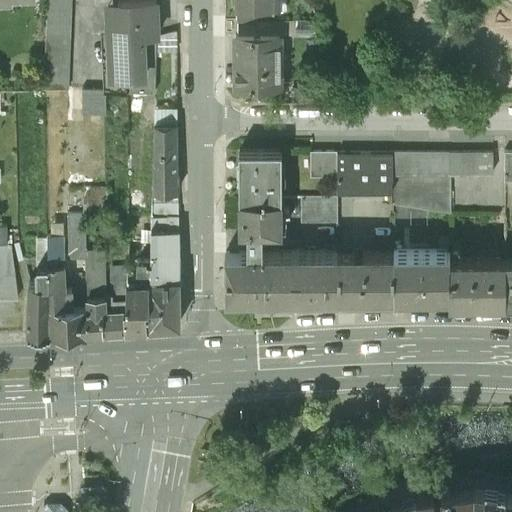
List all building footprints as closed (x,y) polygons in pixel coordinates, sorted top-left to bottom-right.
[(72,0),(48,0),(44,82),(68,83),(72,0)] [(156,0),(118,0),(120,32),(109,32),(111,71),(122,71),(144,70),(143,49),(145,48),(144,31),(157,30),(158,30),(156,0)] [(319,0),(333,79),(364,74),(361,55),(368,54),(373,53),(366,14),(374,13),(374,9),(385,7),(384,0),(319,0)] [(144,70),(122,71),(121,85),(155,87),(157,30),(144,31),(145,48),(143,49),(144,70)] [(280,30),(236,30),(236,78),(280,78),(280,30)] [(85,84),(71,83),(71,107),(85,107),(85,84)] [(106,85),(85,84),(85,107),(105,108),(106,85)] [(178,119),(154,118),(153,187),(178,187),(178,119)] [(449,145),(393,146),(393,148),(393,175),(394,201),(450,210),(449,169),(449,145)] [(493,145),(449,145),(449,169),(493,169),(493,145)] [(281,146),(239,146),(240,194),(282,194),(281,146)] [(337,146),(310,146),(311,171),(337,171),(337,148),(337,146)] [(393,148),(337,148),(337,171),(337,187),(391,187),(391,175),(393,175),(393,148)] [(282,194),(240,194),(240,226),(247,226),(263,226),(282,226),(282,194)] [(337,194),(301,194),(301,218),(337,218),(337,194)] [(178,199),(152,198),(152,212),(178,213),(178,199)] [(85,206),(68,206),(69,252),(86,252),(86,244),(85,206)] [(178,213),(152,212),(151,263),(151,279),(179,277),(178,213)] [(263,250),(263,226),(247,226),(247,250),(263,250)] [(61,249),(56,237),(45,237),(48,293),(50,332),(103,328),(102,306),(105,306),(105,301),(105,290),(87,291),(86,291),(86,301),(71,302),(70,285),(63,285),(63,249),(61,249)] [(0,296),(18,296),(11,240),(0,239),(0,296)] [(104,243),(86,244),(86,252),(86,263),(104,262),(104,243)] [(393,249),(338,250),(338,294),(394,293),(393,249)] [(449,249),(393,249),(394,293),(448,293),(449,255),(449,249)] [(247,250),(226,250),(226,294),(338,294),(338,250),(247,250)] [(505,255),(449,255),(448,293),(448,299),(505,299),(505,255)] [(104,262),(86,263),(85,263),(86,273),(87,291),(105,290),(104,262)] [(138,286),(127,287),(127,303),(125,303),(125,304),(125,326),(147,325),(145,301),(149,301),(150,279),(151,279),(151,263),(138,264),(138,286)] [(44,268),(29,269),(29,280),(28,332),(50,332),(48,293),(45,293),(44,268)] [(151,279),(150,279),(149,301),(145,301),(147,325),(179,322),(179,277),(151,279)] [(105,306),(102,306),(103,328),(125,326),(125,304),(112,305),(105,306)] [(511,511),(511,495),(473,490),(473,491),(472,511),(511,511)] [(413,498),(386,511),(385,510),(380,511),(472,511),(473,491),(453,493),(452,491),(440,493),(441,499),(434,500),(433,496),(413,498)] [(48,503),(42,508),(42,511),(64,511),(65,507),(58,507),(54,503),(48,503)]
